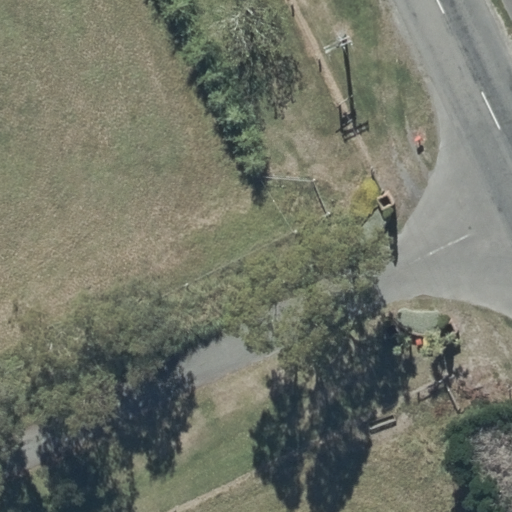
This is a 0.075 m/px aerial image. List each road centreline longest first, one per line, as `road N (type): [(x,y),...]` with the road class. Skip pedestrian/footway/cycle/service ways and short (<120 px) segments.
road 1 (unknown): [(511,225),(0,458)]
road 2 (tertiary): [(511,156),(435,0)]
